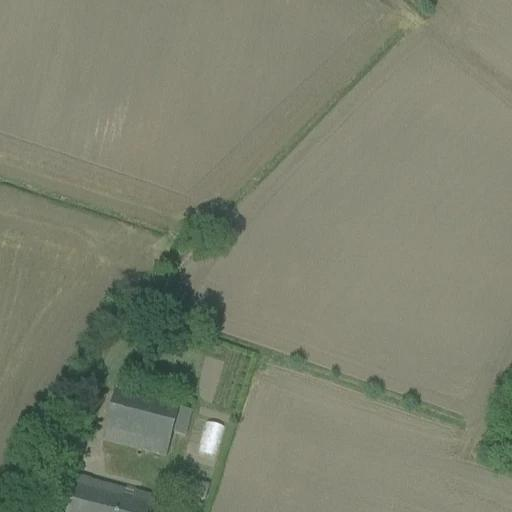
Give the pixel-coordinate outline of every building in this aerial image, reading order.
[(184,338),(181,347),(197,351),(199,342),(184,338)] [(184,439),(191,414),(115,393),(102,443),(164,459),(171,434),(184,439)] [(212,427),(207,460),(226,463),(231,430),(212,427)] [(150,511),(154,499),(134,494),(134,496),(88,484),(89,481),(75,477),(68,505),(66,511),(150,511)] [(204,500),(208,487),(177,479),(174,492),(204,500)]
